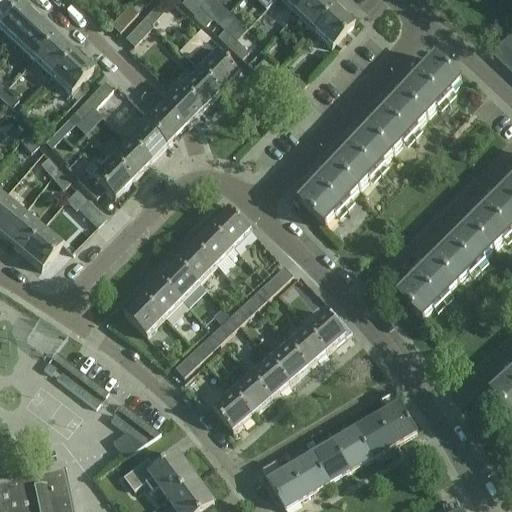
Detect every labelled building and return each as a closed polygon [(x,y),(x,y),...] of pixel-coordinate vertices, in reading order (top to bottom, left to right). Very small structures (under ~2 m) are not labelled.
[(0,0),(0,29),(20,8),(12,0),(0,0)] [(250,0),(266,14),(277,3),(279,0),(250,0)] [(279,0),(277,3),(295,20),(312,0),(279,0)] [(312,0),(295,20),(312,36),(335,12),(321,0),(312,0)] [(188,1),(181,8),(193,20),(200,13),(188,1)] [(0,29),(0,32),(16,48),(38,24),(20,8),(0,29)] [(119,38),(138,18),(129,10),(110,30),(119,38)] [(155,12),(143,24),(152,32),(151,31),(162,19),(155,12)] [(353,30),(335,12),(312,36),(331,54),(353,30)] [(200,13),(193,20),(205,31),(212,24),(200,13)] [(16,48),(34,65),(56,41),(38,24),(16,48)] [(143,24),(125,44),(133,52),(152,32),(143,24)] [(224,35),(217,42),(229,53),(236,46),(224,35)] [(511,42),(509,40),(492,58),(501,66),(511,54),(511,42)] [(34,65),(52,82),(74,58),(56,41),(34,65)] [(236,46),(229,53),(242,65),(248,58),(236,46)] [(511,54),(501,66),(510,74),(511,71),(511,54)] [(93,76),(74,58),(52,82),(70,99),(93,76)] [(214,58),(196,76),(219,99),(237,81),(214,58)] [(418,65),(404,80),(438,112),(461,88),(436,64),(427,74),(418,65)] [(264,87),(271,80),(259,68),(252,75),(264,87)] [(196,76),(179,94),(202,116),(219,99),(196,76)] [(416,136),(422,129),(438,112),(404,80),(402,82),(411,90),(392,110),(383,102),(382,104),(416,136)] [(289,109),(297,101),(276,82),(268,91),(289,109)] [(104,87),(85,107),(92,114),(94,115),(112,95),(104,87)] [(161,112),(184,134),(188,130),(202,116),(179,94),(165,107),(161,112)] [(0,100),(0,102),(11,113),(18,106),(6,95),(0,100)] [(377,126),(368,135),(394,159),(416,136),(382,104),(368,118),(377,126)] [(85,107),(74,119),(81,125),(92,114),(85,107)] [(184,134),(161,112),(151,122),(143,130),(166,152),(184,134)] [(42,129),(30,118),(23,125),(35,136),(42,129)] [(143,130),(126,147),(149,170),(166,152),(143,130)] [(350,137),(337,151),(371,183),(394,159),(368,135),(358,145),(350,137)] [(57,136),(46,148),(51,153),(62,142),(57,136)] [(27,139),(20,146),(31,158),(38,152),(27,139)] [(126,147),(109,164),(132,187),(149,170),(126,147)] [(316,173),(315,175),(349,207),(371,183),(337,151),(334,154),(343,162),(325,181),(316,173)] [(48,164),(41,170),(52,183),(59,176),(48,164)] [(85,177),(77,185),(96,204),(104,196),(114,205),(132,187),(109,164),(98,175),(91,168),(84,175),(85,177)] [(326,231),(349,207),(315,175),(301,189),(310,197),(300,207),(326,231)] [(59,176),(52,183),(62,195),(70,189),(59,176)] [(486,198),(484,200),(511,227),(511,181),(507,176),(505,179),(511,185),(511,187),(494,206),(486,198)] [(75,200),(67,208),(76,217),(78,214),(83,209),(75,200)] [(478,222),(469,231),(493,255),(511,236),(511,227),(484,200),(470,213),(478,222)] [(0,208),(0,241),(2,243),(24,218),(5,202),(0,208)] [(98,233),(106,225),(86,206),(83,209),(78,214),(98,233)] [(229,214),(211,232),(234,255),(252,237),(229,214)] [(2,243),(21,259),(43,234),(24,218),(2,243)] [(451,232),(438,245),(470,278),(493,255),(469,231),(459,240),(451,232)] [(211,232),(194,249),(217,272),(234,255),(211,232)] [(62,250),(43,234),(21,259),(41,275),(62,250)] [(416,267),(414,269),(447,301),(470,278),(438,245),(435,248),(443,256),(424,275),(416,267)] [(194,249),(176,266),(200,290),(217,272),(194,249)] [(176,266),(159,284),(183,307),(200,290),(176,266)] [(423,325),(447,301),(414,269),(400,283),(408,291),(398,301),(423,325)] [(285,273),(275,282),(284,291),(293,282),(285,273)] [(275,282),(266,290),(274,299),(284,291),(275,282)] [(159,284),(142,301),(165,324),(183,307),(159,284)] [(266,290),(257,299),(266,308),(274,299),(266,290)] [(257,299),(248,307),(257,316),(266,308),(257,299)] [(148,342),(165,324),(142,301),(124,319),(148,342)] [(248,307),(239,315),(248,324),(257,316),(248,307)] [(239,315),(230,324),(239,333),(248,324),(239,315)] [(326,318),(307,334),(328,359),(347,342),(326,318)] [(230,324),(222,332),(230,341),(239,333),(230,324)] [(222,332),(213,340),(221,349),(230,341),(222,332)] [(307,334),(288,350),(309,375),(328,359),(307,334)] [(213,340),(204,349),(212,358),(221,349),(213,340)] [(204,349),(195,357),(203,366),(212,358),(204,349)] [(288,350),(269,366),(291,390),(309,375),(288,350)] [(195,357),(186,366),(194,375),(203,366),(195,357)] [(186,366),(176,374),(185,383),(194,375),(186,366)] [(269,366),(251,381),(272,406),(291,390),(269,366)] [(511,419),(511,369),(509,366),(494,380),(502,388),(492,398),(511,419)] [(251,381),(232,397),(253,422),(272,406),(251,381)] [(234,439),(253,422),(232,397),(213,414),(234,439)] [(386,416),(378,421),(395,451),(417,439),(394,399),(380,406),(386,416)] [(378,421),(356,434),(373,464),(395,451),(378,421)] [(356,434),(335,446),(352,476),(373,464),(356,434)] [(138,453),(127,437),(113,446),(125,463),(138,453)] [(335,446),(313,459),(330,489),(352,476),(335,446)] [(148,466),(124,483),(134,496),(145,488),(152,497),(159,492),(173,511),(210,511),(214,509),(177,459),(155,475),(148,466)] [(313,459),(291,472),(308,502),(330,489),(313,459)] [(283,511),(290,511),(308,502),(291,472),(282,477),(276,468),(263,476),(283,511)] [(0,511),(71,511),(64,474),(30,480),(31,484),(13,488),(13,485),(0,487),(0,511)]
